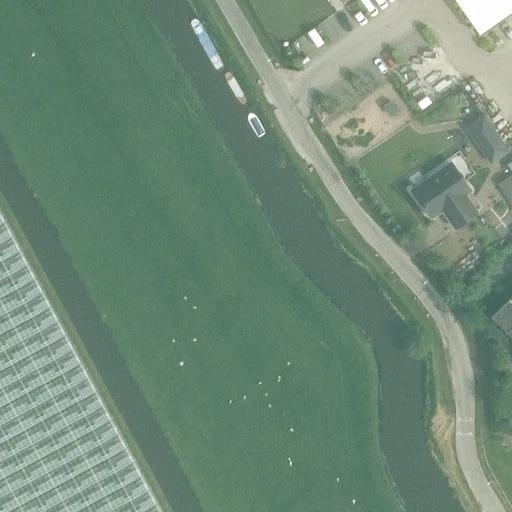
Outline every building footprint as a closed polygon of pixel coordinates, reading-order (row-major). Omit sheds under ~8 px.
[(511,0),(454,0),(479,36),(511,12),(511,0)] [(445,171),(412,195),(431,222),(443,214),(455,231),(476,217),(464,199),(471,195),(452,167),(445,171)] [(511,179),(511,178),(497,187),(510,206),(511,205),(511,179)] [(0,511),(160,511),(141,477),(103,406),(76,355),(57,320),(38,285),(19,250),(0,214),(0,511)] [(511,304),(509,301),(492,318),(511,339),(511,304)]
